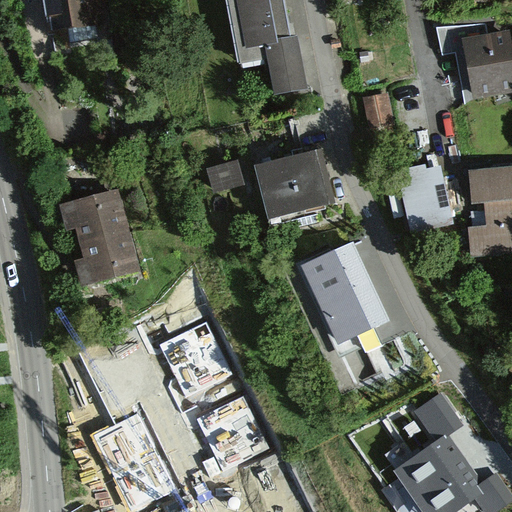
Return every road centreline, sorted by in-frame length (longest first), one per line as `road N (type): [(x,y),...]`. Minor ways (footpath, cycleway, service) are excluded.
road 1 (residential): [(310,0),(341,151),(382,243),(421,322),(511,453)]
road 2 (tertiary): [(47,511),(36,365),(0,192)]
road 3 (residential): [(410,0),(463,210)]
